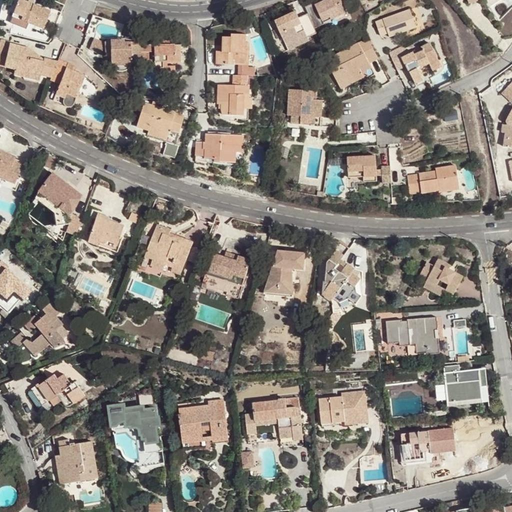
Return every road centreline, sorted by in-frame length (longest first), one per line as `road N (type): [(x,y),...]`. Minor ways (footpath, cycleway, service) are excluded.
road 1 (secondary): [(0,103),(102,157),(251,209),(403,228),(486,222)]
road 2 (residential): [(511,403),(493,314),(486,222)]
road 3 (residential): [(511,52),(497,67),(401,110),(348,119)]
road 4 (residential): [(352,511),(511,472)]
